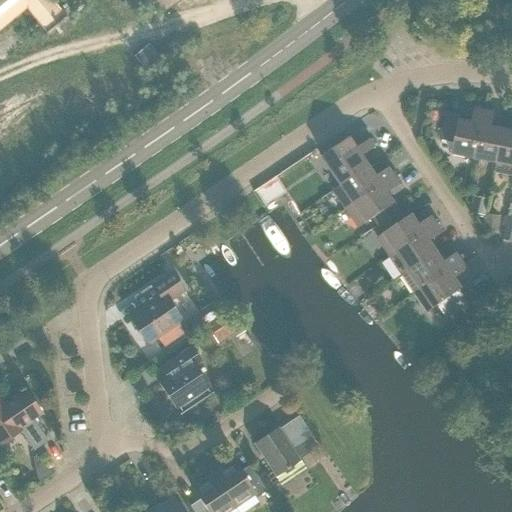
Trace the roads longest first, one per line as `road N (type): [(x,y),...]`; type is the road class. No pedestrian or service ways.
road 1 (residential): [(374,89),(89,281),(100,438)]
road 2 (secondary): [(0,245),(351,0)]
road 3 (residential): [(511,255),(490,253),(463,226),(374,89)]
road 4 (residential): [(100,438),(183,452),(285,386)]
road 5 (residential): [(511,78),(477,71),(374,89)]
